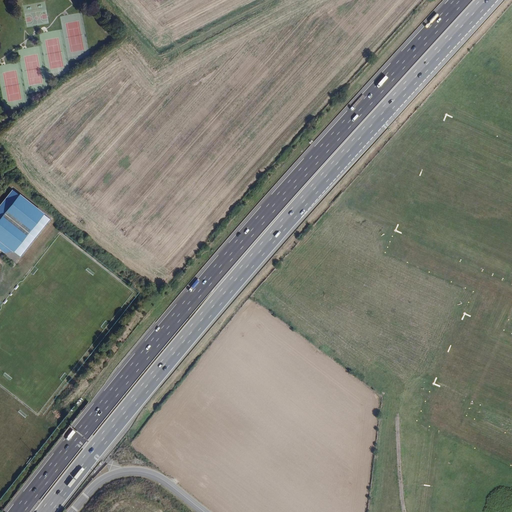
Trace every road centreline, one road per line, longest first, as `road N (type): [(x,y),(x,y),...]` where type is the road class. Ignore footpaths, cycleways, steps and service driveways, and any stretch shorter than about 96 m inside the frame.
road 1 (motorway): [(45,511),(295,210),(488,0)]
road 2 (motorway): [(460,0),(179,313),(18,511)]
road 3 (residential): [(205,511),(153,474),(128,470),(93,485),(72,511)]
